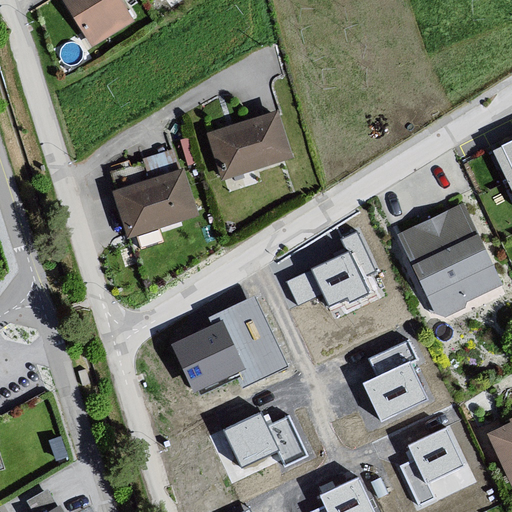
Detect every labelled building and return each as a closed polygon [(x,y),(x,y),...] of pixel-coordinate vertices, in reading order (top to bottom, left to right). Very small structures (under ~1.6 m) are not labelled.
[(116,0),(58,0),(87,51),(131,26),(116,0)] [(277,108),(206,129),(221,177),(291,156),(277,108)] [(511,141),(503,146),(511,163),(511,141)] [(181,172),(111,195),(127,245),(197,222),(181,172)] [(462,204),(392,235),(427,311),(435,317),(442,321),(462,311),(463,307),(501,290),(462,204)] [(349,251),(312,269),(330,305),(347,297),(350,303),(369,294),(349,251)] [(376,263),(363,267),(369,285),(382,280),(376,263)] [(222,320),(171,345),(194,393),(245,369),(222,320)] [(427,399),(409,362),(364,383),(382,420),(427,399)] [(261,413),(222,430),(239,469),(278,452),(261,413)] [(511,420),(490,430),(511,481),(511,420)] [(446,428),(408,445),(426,483),(463,466),(446,428)] [(374,511),(359,477),(320,495),(327,511),(374,511)] [(65,511),(56,496),(26,511),(65,511)]
